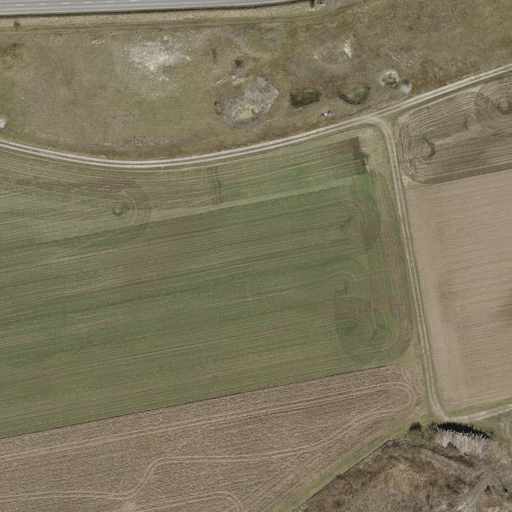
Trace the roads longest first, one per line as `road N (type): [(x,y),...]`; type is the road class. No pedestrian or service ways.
road 1 (track): [(511,66),(384,114),(205,158),(91,160),(0,142)]
road 2 (track): [(384,114),(438,415),(511,423)]
road 3 (secondary): [(0,5),(142,0)]
